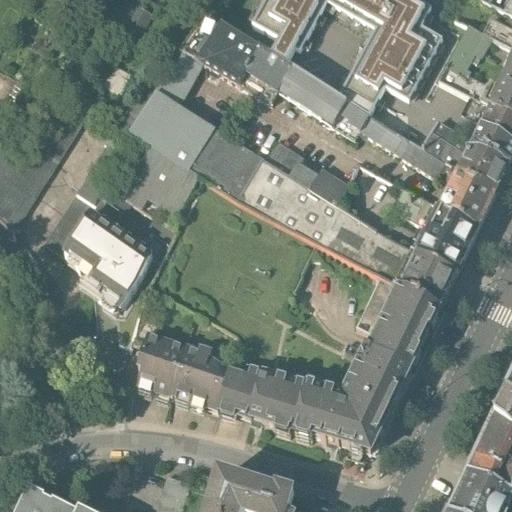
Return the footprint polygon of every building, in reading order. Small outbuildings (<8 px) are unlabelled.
[(391,103),(409,113),(443,50),(422,38),(432,19),(398,0),(268,0),(273,2),(253,39),(280,53),(271,70),(287,79),(296,62),(300,64),(327,17),(375,43),(338,110),(346,115),(369,129),(376,117),(383,105),(386,100),(391,103)] [(464,0),(489,13),(496,0),(464,0)] [(511,39),(491,29),(483,45),(492,49),(511,58),(511,39)] [(208,33),(185,68),(204,79),(273,117),(279,107),(293,83),(287,79),(271,70),(245,54),(208,33)] [(492,118),(502,97),(490,91),(488,96),(466,86),(468,82),(464,80),(470,69),(476,72),(479,66),(474,63),(477,57),(476,57),(480,50),(489,54),(492,49),(483,45),(468,38),(439,92),(458,101),(492,118)] [(185,68),(157,107),(180,121),(204,79),(185,68)] [(129,81),(105,69),(95,90),(119,101),(129,81)] [(511,75),(502,97),(492,118),(511,129),(511,75)] [(338,110),(293,83),(279,107),(332,139),(346,115),(338,110)] [(0,228),(14,240),(87,123),(64,110),(37,156),(15,142),(41,98),(20,86),(0,120),(0,228)] [(152,162),(189,185),(216,143),(180,121),(157,107),(130,149),(131,150),(152,162)] [(369,129),(346,115),(332,139),(355,152),(361,142),(369,129)] [(479,144),(475,153),(509,174),(511,167),(511,129),(492,118),(479,144)] [(416,157),(369,129),(361,142),(408,171),(416,157)] [(110,154),(89,187),(109,201),(111,202),(133,168),(124,162),(131,150),(130,149),(113,138),(105,150),(110,154)] [(199,191),(238,215),(264,173),(216,143),(189,185),(199,191)] [(509,174),(475,153),(460,183),(495,204),(509,174)] [(450,177),(416,157),(408,171),(438,189),(442,189),(445,183),(450,177)] [(177,229),(199,191),(189,185),(152,162),(122,209),(130,213),(143,221),(149,212),(177,229)] [(380,287),(401,298),(418,264),(378,243),(264,173),(238,215),(380,287)] [(445,211),(442,217),(478,237),(482,230),(495,204),(460,183),(450,177),(445,183),(456,190),(445,211)] [(66,267),(91,228),(109,201),(89,187),(78,205),(46,254),(66,267)] [(402,224),(420,233),(431,213),(403,198),(393,216),(403,222),(402,224)] [(109,201),(91,228),(101,234),(105,234),(113,239),(130,213),(122,209),(111,202),(109,201)] [(478,237),(442,217),(422,257),(418,264),(455,284),(459,276),(478,237)] [(91,228),(66,267),(96,287),(90,295),(103,304),(102,308),(108,312),(116,317),(122,320),(126,318),(138,299),(140,294),(143,293),(146,287),(148,282),(148,280),(153,268),(152,265),(144,259),(113,239),(105,234),(101,234),(91,228)] [(158,230),(144,259),(152,265),(153,268),(163,275),(179,244),(158,230)] [(418,264),(401,298),(440,317),(455,284),(418,264)] [(163,275),(153,268),(148,280),(148,282),(146,287),(155,292),(163,275)] [(155,292),(146,287),(143,293),(140,294),(138,299),(126,318),(122,320),(116,317),(119,353),(131,356),(143,316),(147,306),(148,306),(148,305),(155,292)] [(376,354),(373,361),(410,379),(413,372),(427,343),(440,317),(401,298),(380,287),(356,336),(380,348),(376,354)] [(159,330),(142,325),(134,354),(148,357),(151,347),(154,348),(159,330)] [(154,348),(151,347),(148,357),(145,365),(142,378),(145,379),(140,395),(173,405),(173,404),(187,358),(154,348)] [(200,362),(187,358),(173,404),(219,418),(219,417),(230,382),(211,370),(213,363),(201,360),(200,362)] [(370,461),(410,379),(373,361),(367,358),(357,379),(356,379),(350,391),(351,392),(347,400),(349,400),(345,408),(313,398),(299,440),(370,461)] [(245,387),(230,382),(219,417),(252,427),(253,425),(264,388),(265,384),(247,379),(245,387)] [(274,391),(264,388),(253,425),(262,428),(262,429),(299,440),(313,398),(275,386),(274,391)] [(511,403),(507,399),(495,422),(511,436),(511,403)] [(511,500),(511,436),(495,422),(468,479),(511,500)] [(452,511),(508,511),(511,504),(511,500),(468,479),(452,511)] [(190,488),(167,481),(160,504),(157,511),(182,511),(183,510),(190,488)] [(290,511),(293,504),(252,492),(218,482),(208,511),(290,511)] [(57,511),(30,499),(23,511),(57,511)]
